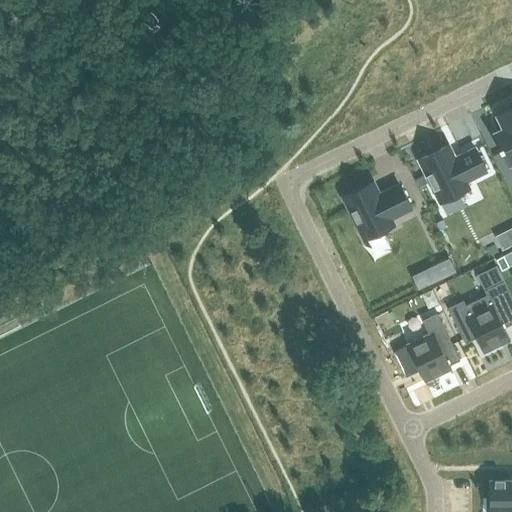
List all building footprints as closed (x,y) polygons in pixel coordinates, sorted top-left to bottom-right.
[(505,128),(494,133),(508,162),(511,159),(511,106),(498,113),(505,128)] [(448,144),(418,159),(439,202),(469,187),(466,181),(486,171),(474,147),(461,154),(462,156),(455,159),(448,144)] [(380,178),(350,193),(371,235),(401,220),(397,214),(417,204),(406,181),(393,187),(394,189),(387,192),(380,178)] [(511,225),(493,234),(500,250),(511,245),(511,225)] [(504,253),(493,258),(497,266),(507,260),(504,253)] [(449,259),(438,264),(445,278),(455,273),(449,259)] [(463,300),(447,307),(465,343),(475,337),(483,353),(510,339),(504,327),(511,323),(511,296),(504,280),(484,289),(486,294),(466,304),(463,300)] [(428,333),(406,344),(418,369),(424,381),(451,368),(450,365),(460,359),(437,312),(422,320),(428,333)] [(406,344),(393,350),(406,376),(418,369),(406,344)] [(489,498),(487,498),(487,511),(489,511),(511,511),(511,480),(489,481),(489,498)]
